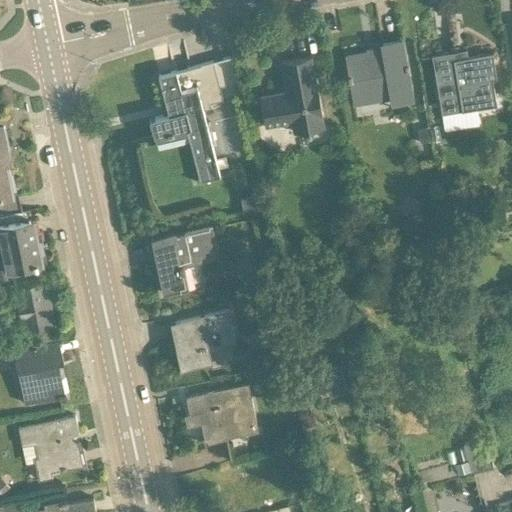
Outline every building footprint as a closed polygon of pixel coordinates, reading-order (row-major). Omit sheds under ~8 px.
[(365,53),(345,57),(352,100),(373,97),(374,102),(388,100),(389,106),(412,102),(407,71),(409,71),(407,64),(404,65),(400,41),(380,45),(381,51),(365,54),(365,53)] [(451,52),(434,55),(438,80),(434,81),(440,116),(474,110),(473,104),(493,100),(490,81),(494,80),(490,54),(467,58),(452,61),(451,52)] [(315,88),(309,57),(280,62),(286,93),(259,98),(264,127),(291,122),(293,133),(322,128),(321,117),(322,117),(316,87),(315,88)] [(167,114),(149,119),(153,137),(184,128),(186,135),(198,182),(218,177),(217,171),(214,162),(202,113),(200,108),(210,106),(223,102),(212,62),(157,76),(165,106),(167,111),(167,114)] [(0,215),(15,213),(1,148),(6,147),(1,128),(0,128),(0,215)] [(427,128),(418,129),(420,143),(430,142),(427,128)] [(458,213),(454,191),(442,194),(446,215),(458,213)] [(0,279),(21,275),(19,268),(41,263),(32,221),(0,227),(0,255),(0,258),(0,257),(0,279)] [(211,226),(149,239),(161,293),(187,288),(199,285),(195,264),(218,260),(211,226)] [(264,246),(270,270),(280,267),(274,244),(264,246)] [(353,263),(316,280),(325,300),(362,284),(353,263)] [(260,268),(247,265),(243,281),(256,284),(260,268)] [(21,328),(54,321),(45,279),(12,286),(21,328)] [(177,338),(173,339),(180,371),(211,364),(205,334),(218,331),(221,346),(235,343),(228,311),(173,323),(177,338)] [(57,399),(65,397),(58,363),(63,362),(58,341),(11,350),(23,405),(57,398),(57,399)] [(325,370),(328,382),(333,384),(345,381),(340,366),(325,370)] [(257,432),(247,385),(184,398),(187,413),(196,411),(199,424),(200,424),(204,442),(257,432)] [(298,418),(306,441),(319,437),(312,414),(298,418)] [(356,415),(359,424),(365,422),(362,414),(356,415)] [(80,465),(74,434),(78,433),(75,416),(16,428),(20,446),(33,444),(35,457),(32,458),(37,481),(52,478),(50,471),(80,465)] [(470,473),(475,472),(492,468),(484,438),(462,443),(467,462),(470,471),(470,473)] [(458,460),(466,458),(462,443),(455,445),(458,460)] [(470,471),(467,462),(456,465),(458,474),(470,471)] [(0,479),(0,493),(1,495),(10,487),(1,478),(0,479)] [(94,511),(92,498),(66,504),(65,502),(59,503),(59,501),(43,505),(43,509),(33,511),(94,511)] [(0,511),(22,511),(20,502),(0,505),(0,511)]
